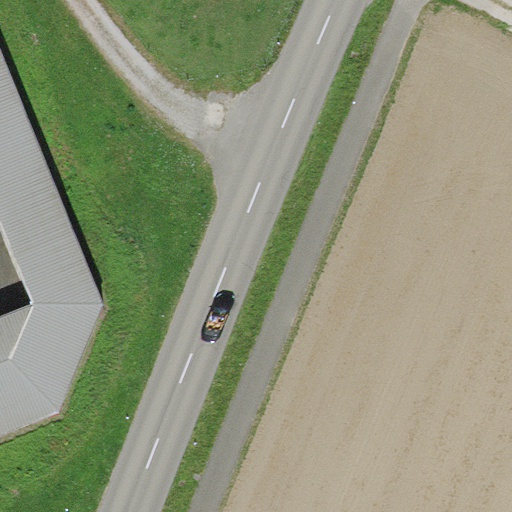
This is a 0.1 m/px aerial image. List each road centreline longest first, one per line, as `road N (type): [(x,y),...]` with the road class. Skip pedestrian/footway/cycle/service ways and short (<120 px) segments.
road 1 (tertiary): [(127,511),(336,0)]
road 2 (track): [(264,176),(114,47),(79,0)]
